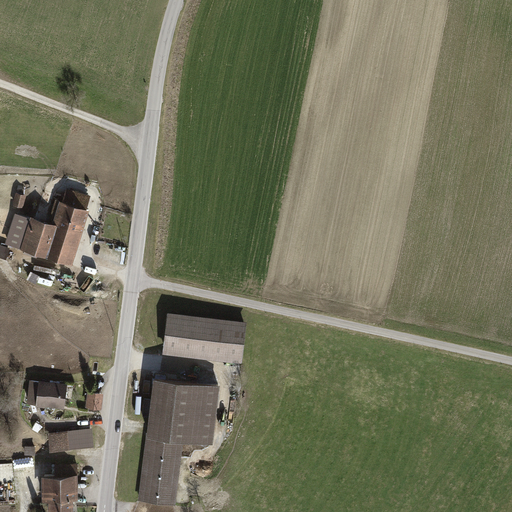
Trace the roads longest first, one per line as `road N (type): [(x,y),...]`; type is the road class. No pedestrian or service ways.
road 1 (tertiary): [(106,511),(149,137),(179,0)]
road 2 (track): [(149,137),(0,84)]
